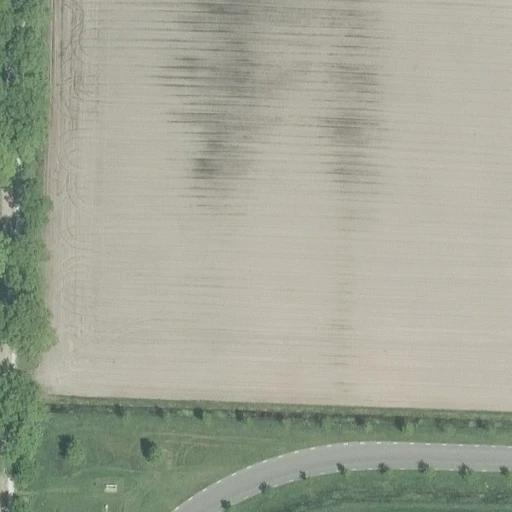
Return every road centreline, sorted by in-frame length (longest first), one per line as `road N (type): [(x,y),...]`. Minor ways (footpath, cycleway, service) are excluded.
road 1 (track): [(0,471),(13,0)]
road 2 (tertiary): [(511,460),(332,459),(236,487),(196,511)]
